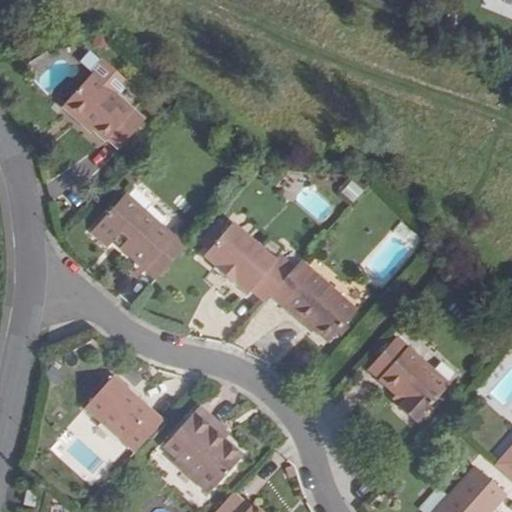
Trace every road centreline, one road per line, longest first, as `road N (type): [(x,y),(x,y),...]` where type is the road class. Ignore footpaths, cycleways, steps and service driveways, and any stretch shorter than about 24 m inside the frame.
road 1 (residential): [(32,290),(72,296),(153,349),(233,367),(290,412),(335,511)]
road 2 (unclassified): [(32,290),(0,450)]
road 3 (unclassified): [(0,148),(24,211),(32,290)]
